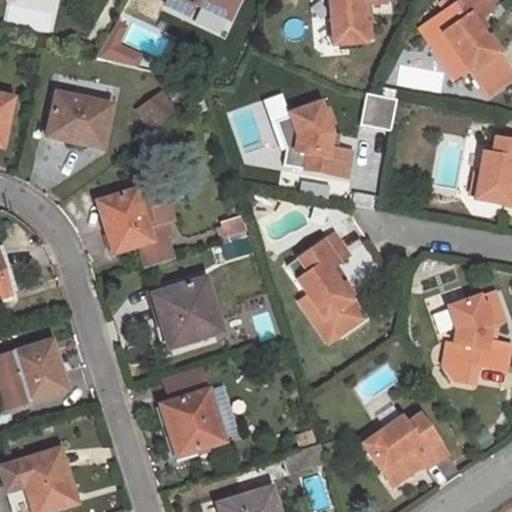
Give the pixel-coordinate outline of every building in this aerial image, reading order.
[(193,6),(195,0),(166,0),(164,5),(188,16),(193,6)] [(195,0),(193,6),(227,22),(237,0),(195,0)] [(331,0),(334,16),(337,40),(338,44),(369,41),(367,20),(366,3),(374,2),(388,1),(388,0),(331,0)] [(479,16),(486,11),(498,3),(495,0),(453,0),(446,5),(456,20),(446,27),(458,45),(472,65),(473,66),(500,48),(489,31),(479,16)] [(366,3),(367,20),(375,20),(374,2),(366,3)] [(496,26),(486,11),(479,16),(489,31),(496,26)] [(337,40),(334,16),(326,17),(330,41),(337,40)] [(472,65),(458,45),(453,48),(467,68),(472,65)] [(511,65),(500,48),(473,66),(489,91),(511,75),(511,65)] [(391,128),(396,96),(366,91),(360,122),(391,128)] [(135,109),(154,135),(178,118),(160,92),(135,109)] [(63,140),(89,146),(91,139),(102,141),(110,106),(55,93),(47,134),(64,137),(63,140)] [(12,99),(0,95),(0,144),(2,145),(12,99)] [(329,148),(333,132),(320,101),(290,113),(291,116),(298,138),(295,152),(307,154),(305,170),(305,171),(348,178),(353,152),(337,149),(329,148)] [(298,138),(291,116),(277,120),(286,151),(295,152),(298,138)] [(340,133),(333,132),(329,148),(337,149),(340,133)] [(511,136),(499,134),(496,151),(483,149),(479,169),(475,194),(475,196),(505,201),(505,204),(511,204),(511,176),(511,172),(511,136)] [(91,139),(89,146),(101,148),(102,141),(91,139)] [(307,154),(295,152),(286,151),(284,167),(305,170),(307,154)] [(479,169),(474,168),(470,193),(475,194),(479,169)] [(113,253),(140,245),(147,268),(171,260),(164,238),(168,237),(165,226),(167,223),(171,221),(165,202),(161,203),(155,184),(99,202),(107,226),(105,227),(113,253)] [(240,217),(221,223),(225,236),(245,230),(240,217)] [(350,258),(335,235),(288,267),(308,297),(324,321),(327,319),(339,337),(364,321),(340,286),(330,271),(343,263),(350,258)] [(0,263),(0,297),(8,294),(10,294),(0,263)] [(353,278),(343,263),(330,271),(340,286),(353,278)] [(204,279),(153,294),(162,321),(159,322),(167,349),(220,332),(204,279)] [(503,322),(493,292),(478,298),(478,297),(447,308),(455,330),(452,345),(446,344),(442,369),(451,382),(472,386),(475,366),(504,371),(509,344),(493,341),(486,340),(488,326),(495,327),(503,322)] [(8,294),(0,297),(0,303),(10,300),(8,294)] [(328,345),(339,337),(327,319),(324,321),(308,297),(300,302),(328,345)] [(495,327),(488,326),(486,340),(493,341),(495,327)] [(45,343),(49,354),(55,352),(51,341),(45,343)] [(45,343),(0,357),(0,385),(7,409),(64,391),(58,373),(61,372),(55,352),(49,354),(45,343)] [(215,389),(206,391),(222,441),(231,438),(215,389)] [(222,441),(206,391),(159,405),(176,458),(223,443),(222,441)] [(410,429),(402,418),(385,430),(364,445),(363,446),(393,488),(423,466),(426,470),(448,454),(423,419),(410,429)] [(361,440),(364,445),(385,430),(382,426),(361,440)] [(325,462),(319,444),(281,456),(287,475),(325,462)] [(62,467),(56,449),(0,467),(0,471),(12,509),(17,507),(18,511),(32,511),(33,511),(32,511),(48,511),(76,503),(64,466),(62,467)] [(277,511),(270,489),(217,505),(219,511),(277,511)]
